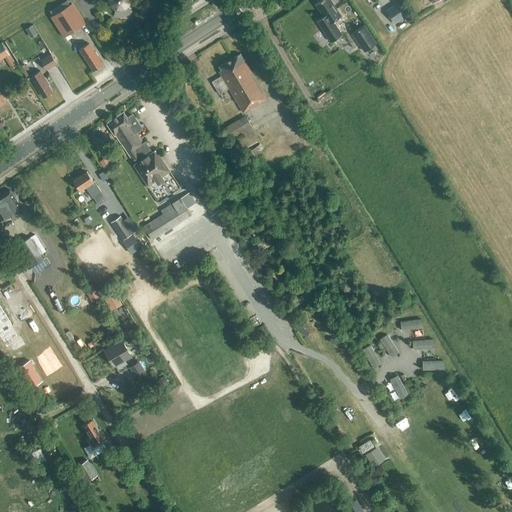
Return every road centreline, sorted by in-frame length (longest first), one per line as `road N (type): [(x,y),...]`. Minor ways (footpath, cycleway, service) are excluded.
road 1 (track): [(0,244),(133,456),(157,511)]
road 2 (primary): [(0,166),(250,0)]
